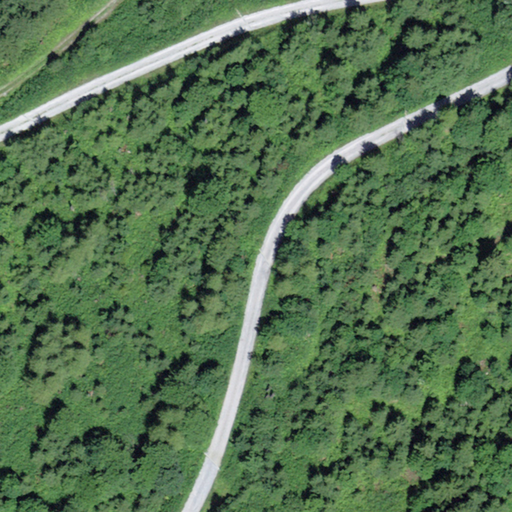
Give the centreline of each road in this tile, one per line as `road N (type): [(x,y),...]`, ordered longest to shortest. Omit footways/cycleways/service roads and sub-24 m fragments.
road 1 (unclassified): [(511,79),(338,155),(293,195),(265,258),(195,511)]
road 2 (unclassified): [(0,136),(256,16),(343,0)]
road 3 (track): [(0,89),(59,55),(117,0)]
